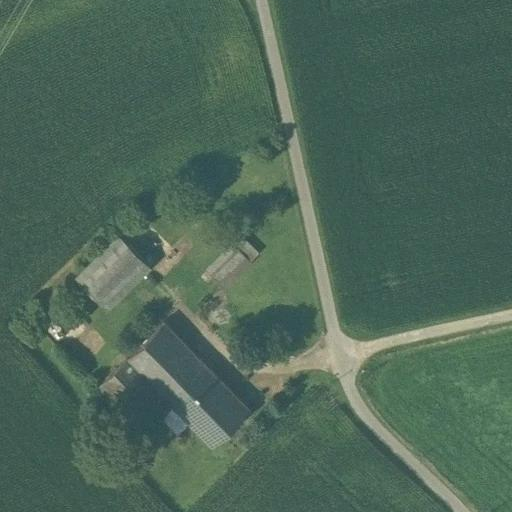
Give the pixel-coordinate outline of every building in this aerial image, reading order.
[(149,263),(120,234),(92,262),(121,290),(149,263)] [(233,244),(250,261),(259,252),(242,235),(233,244)] [(233,244),(206,270),(223,287),(250,261),(233,244)] [(121,290),(92,262),(77,277),(105,306),(121,291),(121,290)] [(209,367),(163,320),(126,357),(171,403),(209,367)] [(171,403),(126,357),(97,385),(143,431),(171,403)] [(209,367),(171,403),(211,444),(249,408),(209,367)] [(138,436),(123,421),(116,428),(130,443),(138,436)]
